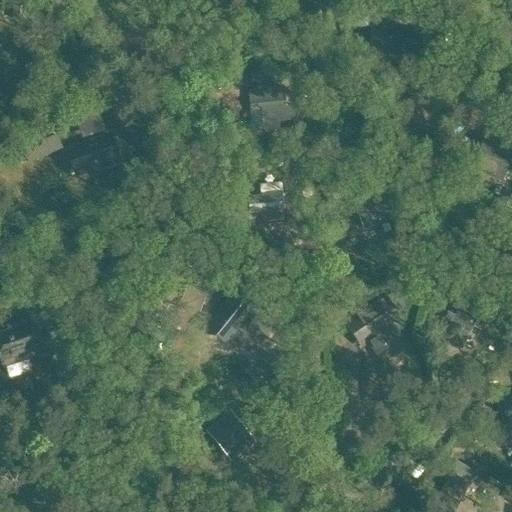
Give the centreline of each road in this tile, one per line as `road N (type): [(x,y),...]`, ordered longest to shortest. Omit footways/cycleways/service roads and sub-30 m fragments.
road 1 (track): [(80,0),(180,139),(240,243),(263,259),(337,265)]
road 2 (track): [(353,511),(339,476),(270,383)]
